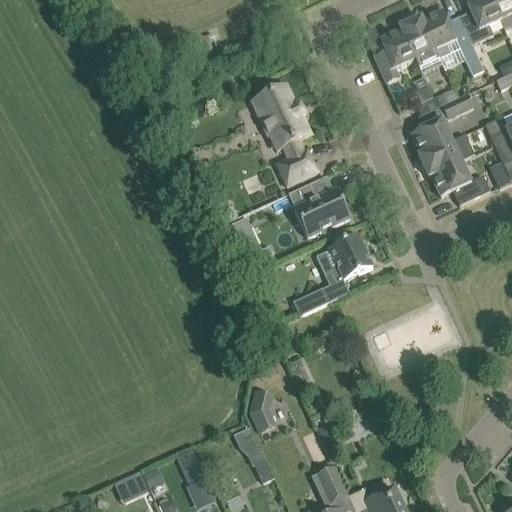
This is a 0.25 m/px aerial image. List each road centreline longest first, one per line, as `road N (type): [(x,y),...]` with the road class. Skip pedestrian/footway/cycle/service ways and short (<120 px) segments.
road 1 (residential): [(511,211),(442,242),(425,242),(411,226),(327,40),(327,16),(355,0)]
road 2 (residential): [(457,511),(448,480),(511,400)]
